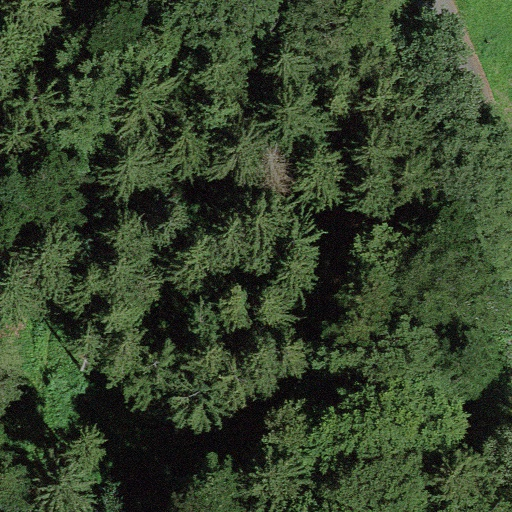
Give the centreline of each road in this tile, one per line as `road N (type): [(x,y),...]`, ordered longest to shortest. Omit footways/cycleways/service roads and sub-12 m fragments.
road 1 (track): [(14,511),(43,319),(71,0)]
road 2 (unclassified): [(511,321),(457,65),(426,0)]
